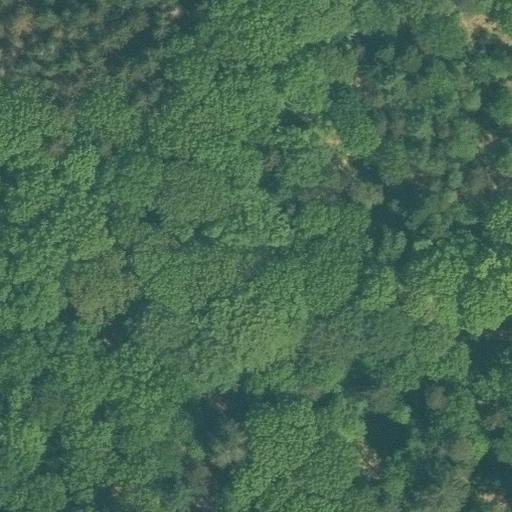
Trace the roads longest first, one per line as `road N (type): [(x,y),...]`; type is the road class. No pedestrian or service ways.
road 1 (unclassified): [(511,313),(122,302),(98,284),(0,162)]
road 2 (track): [(323,511),(169,362),(122,302),(103,319),(0,344)]
road 3 (track): [(122,302),(269,0)]
road 4 (track): [(122,302),(114,324),(110,511)]
